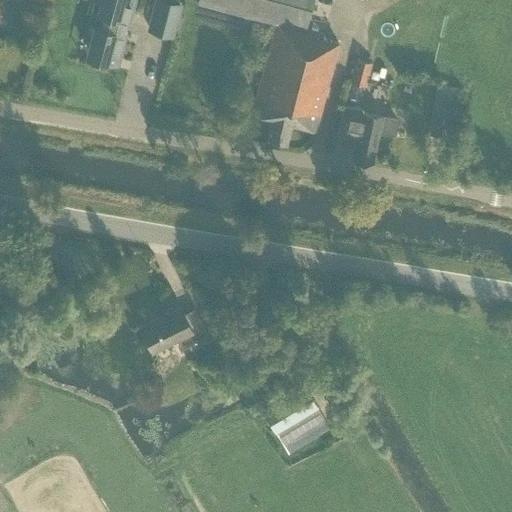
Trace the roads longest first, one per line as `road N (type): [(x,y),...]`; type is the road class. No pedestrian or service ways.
road 1 (tertiary): [(511,292),(0,202)]
road 2 (unclassified): [(511,199),(0,109)]
